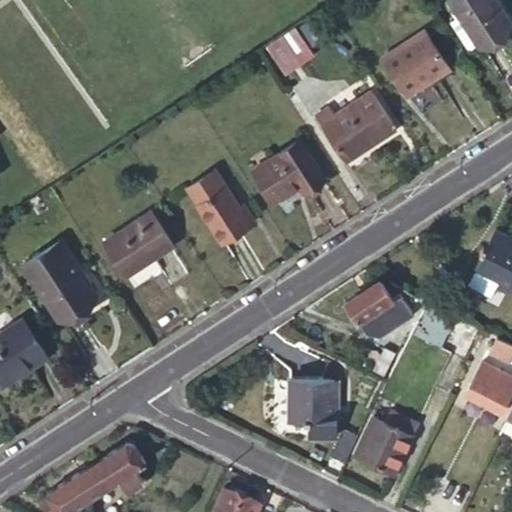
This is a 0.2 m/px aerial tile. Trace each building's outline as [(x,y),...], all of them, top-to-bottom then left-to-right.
[(511,25),(511,23),(496,0),(450,0),(459,13),(479,43),(481,46),(511,25)] [(459,13),(450,19),(470,49),(479,43),(459,13)] [(451,67),(426,30),(384,57),(408,94),(451,67)] [(295,31),(281,40),(296,63),(310,54),(295,31)] [(397,128),(372,90),(335,113),(331,106),(317,114),(348,161),(397,128)] [(326,176),(301,138),(255,168),(276,200),(302,183),(306,189),(326,176)] [(252,223),(217,169),(190,187),(213,223),(211,224),(223,242),(252,223)] [(175,245),(153,211),(106,240),(128,274),(175,245)] [(474,270),(499,284),(509,289),(511,290),(511,234),(498,227),(485,249),(483,248),(479,255),(482,256),(474,270)] [(98,293),(62,239),(24,263),(60,317),(98,293)] [(406,316),(415,329),(422,313),(427,304),(412,294),(401,287),(384,278),(348,303),(360,321),(373,312),(385,329),(406,316)] [(509,289),(499,284),(496,290),(505,295),(509,289)] [(456,350),(469,356),(483,327),(463,317),(442,307),(428,300),(427,304),(422,313),(437,321),(433,330),(460,343),(456,350)] [(445,301),(442,307),(463,317),(465,312),(445,301)] [(22,317),(0,330),(0,374),(4,382),(47,356),(22,317)] [(511,356),(511,343),(498,337),(491,352),(509,362),(511,356)] [(511,376),(483,361),(465,394),(503,413),(511,395),(511,376)] [(339,381),(290,378),(288,418),(305,419),(305,423),(312,424),(311,437),(337,438),(339,401),(337,401),(339,381)] [(391,423),(375,415),(357,453),(396,472),(419,423),(397,412),(391,423)] [(42,501),(49,511),(66,511),(120,477),(129,490),(146,480),(137,467),(148,461),(135,442),(129,440),(49,493),(50,496),(42,501)] [(258,511),(263,503),(225,486),(213,511),(258,511)]
